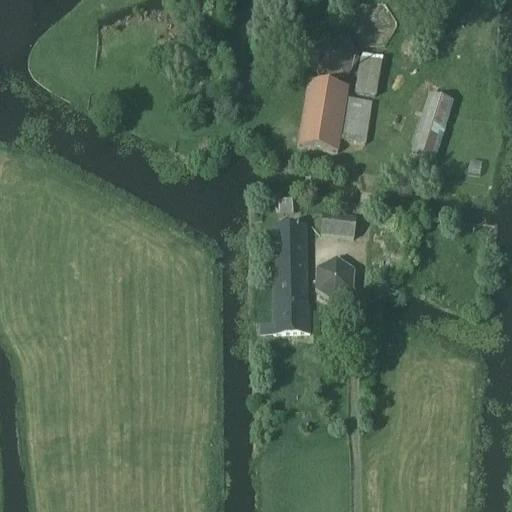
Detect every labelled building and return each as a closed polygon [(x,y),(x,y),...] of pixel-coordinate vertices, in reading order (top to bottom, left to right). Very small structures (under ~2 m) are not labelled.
[(350,58),(350,52),(349,47),(346,43),(342,39),(338,37),(333,35),(328,35),(323,37),(318,39),(314,43),(312,47),(310,52),(310,58),(312,63),(314,67),(318,71),(322,73),(328,75),(333,75),(338,73),(342,71),(346,67),(349,63),(350,58)] [(374,101),(381,62),(360,58),(352,97),(374,101)] [(370,107),(346,103),(348,92),(309,85),(298,150),(337,156),(339,145),(364,149),(370,107)] [(433,168),(452,107),(429,99),(410,160),(433,168)] [(353,244),(355,223),(321,220),(319,241),(353,244)] [(272,328),(258,328),(258,339),(272,339),(309,338),(310,311),(306,311),(305,230),(270,230),(272,328)] [(351,289),(353,283),(352,278),(351,273),(347,269),(343,265),(338,264),(332,264),(327,265),(322,268),(319,272),(317,277),(316,283),(317,288),(320,293),(324,297),(329,299),(334,300),(340,299),(345,297),(349,293),(351,289)]
